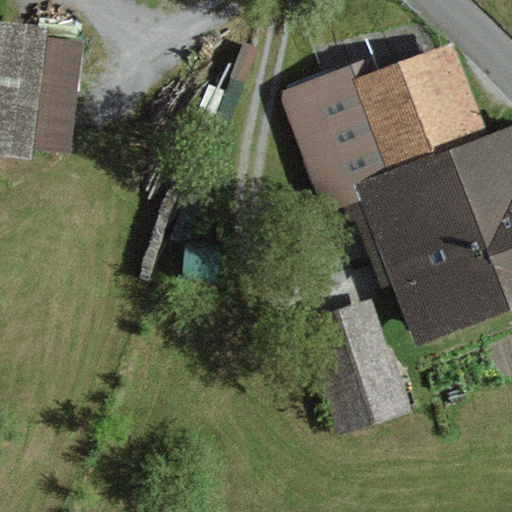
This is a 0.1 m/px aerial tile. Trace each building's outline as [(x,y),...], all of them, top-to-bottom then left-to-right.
[(0,140),(20,143),(33,40),(0,35),(0,140)] [(391,248),(510,203),(486,140),(478,143),(445,58),(360,90),(355,76),(290,101),(329,204),(368,189),(388,249),(391,248)] [(511,130),(486,140),(510,203),(511,206),(511,130)] [(511,295),(511,206),(510,203),(391,248),(407,290),(388,297),(402,333),(421,326),(422,330),(511,295)] [(315,327),(343,420),(397,404),(369,310),(315,327)]
